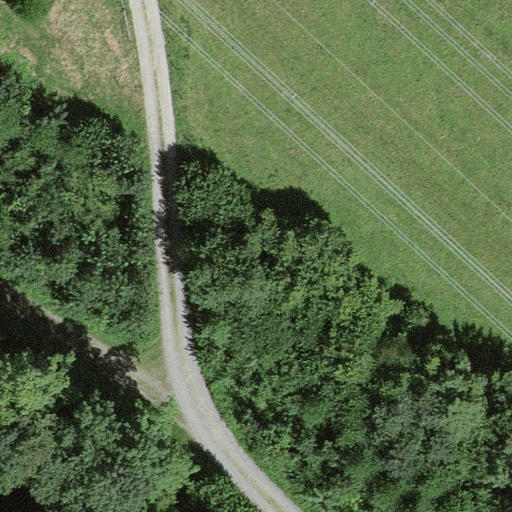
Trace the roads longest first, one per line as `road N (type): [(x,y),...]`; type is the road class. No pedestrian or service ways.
road 1 (track): [(285,511),(185,406),(173,367),(138,0)]
road 2 (track): [(0,289),(185,406)]
